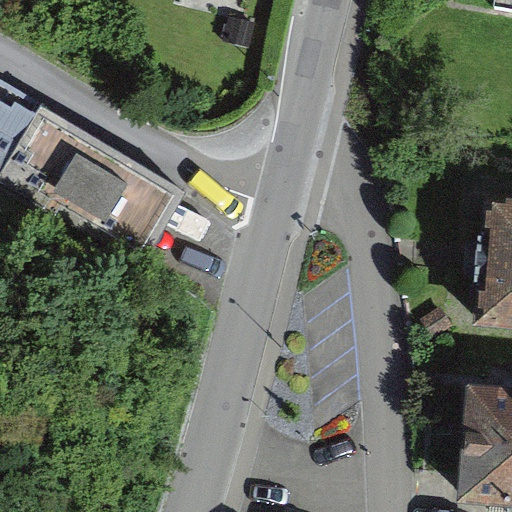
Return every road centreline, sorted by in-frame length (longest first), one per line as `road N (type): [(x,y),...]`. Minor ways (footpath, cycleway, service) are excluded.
road 1 (residential): [(390,511),(382,317),(340,184),(299,140)]
road 2 (residential): [(275,209),(189,511)]
road 3 (residential): [(0,66),(275,209)]
road 4 (residential): [(325,0),(299,140)]
